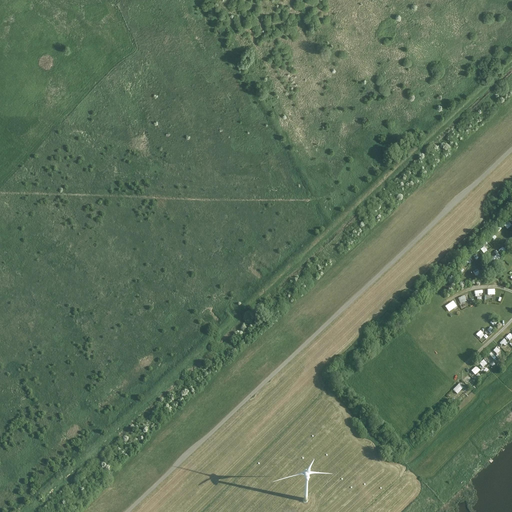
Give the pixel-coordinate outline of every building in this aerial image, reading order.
[(511,224),(507,219),(502,224),(508,229),(511,225),(511,224)] [(498,260),(502,256),(497,251),(493,254),(495,256),(492,258),(494,261),(497,259),(498,260)] [(459,277),(456,273),(449,278),(453,282),(459,277)] [(475,296),(477,296),(477,300),(483,299),(483,290),(475,291),(475,296)] [(459,297),(460,304),(467,302),(466,296),(459,297)] [(486,340),(490,336),(486,331),(481,335),(486,340)] [(504,347),(509,343),(505,339),(500,344),(504,347)] [(500,356),(498,354),(502,349),(497,345),(487,359),(490,361),(494,357),(498,360),(500,356)] [(480,364),(484,368),(488,364),(484,360),(480,364)] [(476,375),(481,370),(477,366),(472,371),(476,375)] [(458,394),(464,388),(460,384),(453,390),(458,394)]
